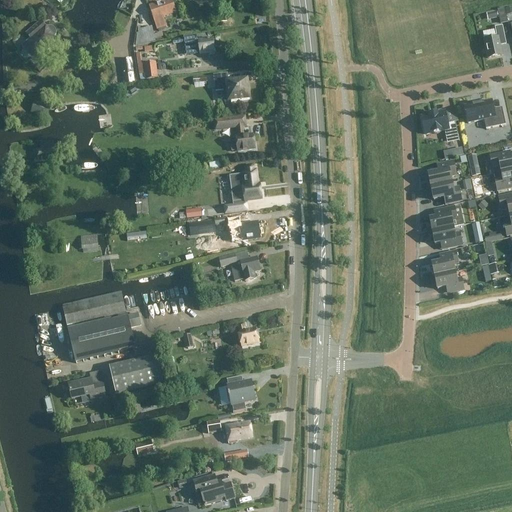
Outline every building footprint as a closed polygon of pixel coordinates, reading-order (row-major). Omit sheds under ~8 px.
[(149,3),(150,7),(157,29),(165,26),(162,17),(175,13),(171,0),(157,5),(156,1),(149,3)] [(505,17),(504,9),(497,11),(498,18),(505,17)] [(53,39),(54,38),(55,36),(56,35),(56,33),(55,31),(54,29),(53,28),(51,27),(49,27),(47,27),(46,28),(45,28),(40,22),(26,34),(32,40),(28,42),(29,43),(28,43),(28,44),(27,45),(27,46),(27,47),(27,48),(27,49),(27,50),(27,51),(28,51),(28,52),(29,52),(30,53),(31,53),(32,53),(33,54),(34,53),(35,53),(36,52),(37,52),(43,48),(46,51),(56,43),(53,39)] [(161,33),(154,35),(152,27),(140,30),(139,27),(137,27),(137,31),(137,33),(135,34),(136,37),(135,47),(156,42),(155,40),(163,38),(161,33)] [(484,39),(488,59),(502,56),(499,42),(505,41),(502,27),(495,29),(496,36),(484,39)] [(200,54),(214,52),(213,41),(206,42),(206,39),(197,41),(196,36),(184,38),(186,55),(200,53),(200,54)] [(134,84),(130,59),(121,60),(124,85),(134,84)] [(157,62),(158,72),(166,70),(164,61),(157,62)] [(145,75),(145,81),(157,79),(156,63),(143,64),(143,66),(138,67),(139,75),(145,75)] [(224,91),(225,102),(249,100),(247,81),(228,83),(227,74),(213,76),(214,85),(215,92),(224,91)] [(207,83),(206,78),(206,76),(192,78),(194,88),(199,87),(205,87),(205,83),(207,83)] [(486,130),(505,126),(502,109),(493,111),(491,102),(473,106),(473,104),(463,106),(463,110),(464,110),(467,124),(484,121),(486,130)] [(441,133),(441,132),(448,130),(449,139),(458,137),(455,123),(447,125),(445,114),(437,115),(437,114),(429,115),(429,117),(421,119),(425,135),(432,134),(433,134),(434,135),(436,135),(437,135),(438,134),(439,134),(440,133),(441,133)] [(237,128),(238,139),(230,140),(231,153),(255,150),(253,137),(244,138),(243,128),(245,127),(244,118),(214,122),(215,131),(237,128)] [(41,148),(33,149),(34,160),(58,158),(57,147),(53,147),(53,141),(41,142),(41,148)] [(499,167),(501,173),(511,170),(511,158),(510,159),(509,153),(490,157),(492,168),(499,167)] [(467,158),(471,177),(480,176),(476,156),(467,158)] [(210,170),(221,168),(220,160),(208,161),(210,170)] [(428,175),(431,189),(452,184),(451,178),(456,176),(453,162),(439,165),(441,171),(439,173),(428,175)] [(244,175),(229,177),(233,207),(225,208),(226,214),(247,211),(246,205),(245,205),(244,202),(261,199),(260,191),(262,191),(263,189),(263,187),(261,186),(259,186),(257,186),(255,172),(253,172),(253,168),(251,167),(247,168),(246,169),(247,173),(244,173),(244,175)] [(511,170),(501,173),(502,179),(495,181),(497,193),(511,189),(511,170)] [(484,181),(470,185),(472,189),(485,185),(484,181)] [(452,184),(431,189),(433,201),(445,198),(447,199),(448,205),(462,202),(459,188),(453,189),(452,184)] [(470,200),(469,184),(461,185),(461,200),(470,200)] [(505,211),(507,217),(511,215),(511,195),(496,199),(499,212),(505,211)] [(475,205),(465,208),(468,218),(477,216),(475,205)] [(429,220),(432,233),(453,228),(452,221),(457,220),(454,208),(439,211),(440,217),(429,220)] [(186,211),(187,219),(202,218),(201,209),(186,211)] [(511,215),(507,217),(508,223),(501,225),(504,238),(511,236),(511,215)] [(241,242),(260,239),(258,223),(241,226),(240,218),(228,220),(230,232),(240,231),(241,242)] [(213,222),(196,225),(197,236),(215,234),(213,222)] [(471,225),(475,244),(483,243),(479,224),(471,225)] [(453,228),(432,233),(434,245),(446,243),(447,250),(462,246),(460,234),(455,235),(453,228)] [(89,242),(80,244),(81,253),(97,251),(96,244),(90,245),(89,242)] [(434,277),(455,273),(453,265),(458,264),(456,252),(444,255),(445,261),(432,264),(434,277)] [(255,279),(254,273),(260,272),(257,258),(240,262),(240,263),(237,263),(235,256),(219,260),(221,269),(231,266),(235,283),(244,280),(245,282),(248,281),(255,279)] [(434,277),(434,278),(437,290),(451,287),(452,294),(464,291),(461,279),(457,280),(455,273),(434,277)] [(504,280),(493,282),(495,293),(506,291),(504,280)] [(66,323),(69,332),(127,319),(125,311),(121,293),(62,306),(66,323)] [(138,316),(127,319),(69,332),(75,362),(135,348),(130,330),(141,327),(138,316)] [(258,343),(256,331),(245,333),(243,326),(237,327),(242,347),(258,343)] [(48,331),(40,332),(40,344),(49,343),(48,331)] [(183,336),(187,350),(194,349),(191,335),(183,336)] [(163,385),(156,357),(109,368),(116,396),(163,385)] [(255,402),(251,382),(243,383),(242,378),(226,381),(229,395),(228,395),(228,398),(230,398),(233,414),(247,411),(245,404),(255,402)] [(89,380),(70,385),(73,400),(90,396),(91,400),(101,398),(106,397),(103,384),(98,385),(90,387),(89,380)] [(156,405),(154,397),(144,399),(146,408),(156,405)] [(129,401),(132,415),(141,413),(138,400),(129,401)] [(219,421),(206,423),(208,435),(221,433),(221,432),(226,431),(228,443),(252,439),(249,423),(225,427),(220,428),(219,421)] [(134,444),(134,445),(136,453),(137,456),(154,452),(151,440),(134,444)] [(193,482),(196,492),(197,495),(195,496),(198,507),(204,505),(205,507),(222,502),(221,500),(224,499),(225,503),(235,500),(230,484),(222,487),(221,482),(217,484),(214,476),(193,482)] [(178,499),(170,500),(171,507),(179,506),(178,499)]
